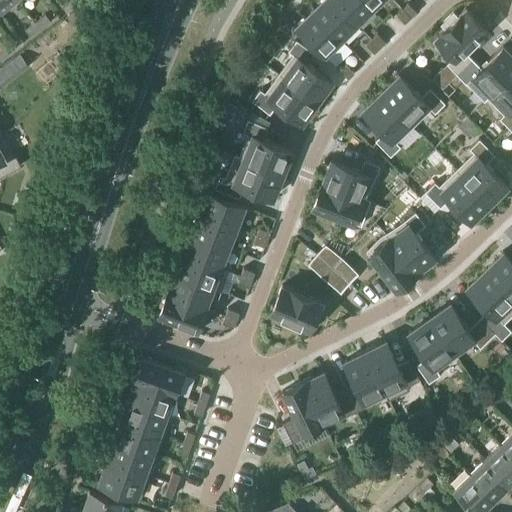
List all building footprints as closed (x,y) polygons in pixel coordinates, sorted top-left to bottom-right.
[(0,0),(0,12),(1,14),(18,1),(17,0),(0,0)] [(67,14),(77,6),(72,0),(70,0),(62,7),(67,14)] [(333,0),(321,0),(312,9),(340,38),(341,37),(356,23),(333,0)] [(364,0),(333,0),(356,23),(371,8),(364,0)] [(68,16),(86,30),(96,7),(88,1),(68,16)] [(408,3),(402,8),(411,17),(416,11),(408,3)] [(444,28),(431,40),(450,59),(446,63),(456,73),(472,58),(464,49),(485,28),(466,7),(457,16),(453,12),(441,24),(444,28)] [(411,17),(402,8),(396,14),(405,22),(411,17)] [(312,9),(296,25),(327,57),(344,41),(345,40),(341,37),(340,38),(312,9)] [(35,22),(41,29),(51,22),(45,15),(35,22)] [(31,37),(41,29),(35,22),(25,30),(31,37)] [(380,47),(385,41),(377,33),(371,38),(380,47)] [(380,47),(371,38),(365,44),(374,53),(380,47)] [(292,53),(278,73),(317,101),(331,80),(306,62),(314,52),(296,39),(288,50),(292,53)] [(472,58),(456,73),(466,83),(483,100),(511,71),(511,54),(503,45),(481,67),(472,58)] [(0,50),(0,61),(9,54),(4,47),(0,50)] [(12,60),(21,71),(29,64),(20,53),(12,60)] [(348,78),(354,72),(346,64),(340,69),(348,78)] [(511,71),(483,100),(484,100),(487,97),(503,114),(499,117),(509,127),(511,123),(511,71)] [(260,89),(252,100),(269,113),(277,103),(302,121),(317,101),(278,73),(264,92),(260,89)] [(399,73),(380,91),(414,125),(431,108),(435,112),(445,102),(429,87),(420,96),(399,73)] [(380,91),(363,108),(384,131),(375,140),(390,156),(400,145),(397,142),(414,125),(380,91)] [(234,153),(234,154),(282,173),(291,150),(263,138),(268,127),(247,118),(242,131),(247,133),(238,154),(234,153)] [(3,134),(0,135),(0,175),(20,165),(14,153),(13,154),(3,134)] [(473,152),(456,168),(489,202),(507,185),(485,163),(495,154),(479,138),(469,148),(473,152)] [(219,174),(214,187),(239,197),(244,185),(272,197),(282,173),(234,154),(225,176),(219,174)] [(321,182),(370,201),(370,200),(366,198),(379,164),(364,158),(359,170),(331,159),(321,182)] [(435,181),(425,191),(440,207),(449,198),(471,220),(489,202),(456,168),(439,185),(435,181)] [(360,225),(370,201),(321,182),(312,205),(360,225)] [(240,229),(248,207),(206,191),(198,212),(235,227),(235,228),(240,229)] [(415,211),(385,235),(415,272),(434,256),(414,232),(425,224),(415,211)] [(228,247),(235,228),(235,227),(198,212),(190,232),(228,247)] [(267,239),(270,231),(259,227),(256,234),(267,239)] [(220,266),(228,247),(190,232),(183,252),(220,267),(220,266)] [(264,246),(267,239),(256,234),(253,242),(264,246)] [(385,235),(365,251),(395,287),(415,272),(385,235)] [(325,244),(316,254),(333,269),(342,258),(325,244)] [(511,260),(503,251),(485,268),(511,296),(511,260)] [(225,268),(220,266),(220,267),(183,252),(175,272),(212,287),(212,288),(216,290),(225,268)] [(316,254),(307,264),(340,293),(349,283),(333,269),(316,254)] [(342,258),(333,269),(349,283),(358,273),(342,258)] [(252,279),(254,272),(243,267),(240,275),(252,279)] [(511,296),(485,268),(467,286),(488,308),(479,317),(489,327),(495,333),(501,339),(511,330),(504,322),(511,314),(511,296)] [(205,306),(212,288),(212,287),(175,272),(167,292),(205,307),(205,306)] [(249,287),(252,279),(240,275),(237,282),(249,287)] [(282,285),(270,311),(313,329),(325,303),(282,285)] [(209,308),(205,306),(205,307),(167,292),(159,314),(201,330),(209,308)] [(450,302),(429,317),(456,356),(475,342),(480,347),(495,333),(489,327),(479,317),(468,328),(450,302)] [(236,319),(239,312),(228,308),(225,315),(236,319)] [(233,327),(236,319),(225,315),(222,322),(233,327)] [(429,317),(408,331),(426,357),(416,364),(428,382),(440,374),(437,369),(456,356),(429,317)] [(397,365),(385,340),(365,350),(385,391),(389,399),(409,389),(407,385),(419,379),(409,359),(397,365)] [(385,391),(365,350),(344,360),(357,385),(346,390),(356,410),(367,405),(365,400),(385,391)] [(178,393),(185,373),(143,357),(136,378),(178,393)] [(356,410),(346,390),(335,396),(323,371),(302,381),(322,421),(342,412),(344,416),(356,410)] [(171,413),(178,393),(136,378),(129,398),(171,413)] [(322,421),(302,381),(282,391),(294,416),(282,422),(292,442),(305,435),(303,431),(322,421)] [(205,404),(209,392),(202,390),(198,401),(205,404)] [(481,393),(475,398),(481,405),(485,409),(491,403),(481,393)] [(163,435),(171,413),(129,398),(121,419),(158,433),(158,434),(163,435)] [(465,408),(471,414),(481,405),(475,398),(465,408)] [(201,415),(205,404),(198,401),(193,412),(201,415)] [(463,422),(471,414),(465,408),(457,416),(463,422)] [(421,431),(438,423),(431,409),(407,421),(414,435),(421,431)] [(152,452),(158,434),(158,433),(121,419),(114,439),(151,453),(152,452)] [(434,437),(434,438),(440,444),(441,444),(448,437),(457,429),(451,422),(443,429),(434,437)] [(190,444),(195,433),(187,430),(183,442),(190,444)] [(511,455),(511,431),(500,443),(511,455)] [(425,446),(418,453),(424,460),(424,459),(432,452),(440,444),(434,438),(425,446)] [(149,475),(156,453),(152,452),(151,453),(114,439),(107,460),(149,475)] [(186,456),(190,444),(183,442),(179,453),(186,456)] [(509,484),(511,480),(511,455),(500,443),(485,458),(509,484)] [(494,499),(509,484),(485,458),(469,473),(494,499)] [(141,496),(149,475),(107,460),(99,481),(141,496)] [(176,485),(180,474),(172,471),(168,482),(176,485)] [(469,473),(453,489),(475,511),(480,511),(494,499),(469,473)] [(424,492),(433,483),(427,477),(418,486),(424,492)] [(172,496),(176,485),(168,482),(164,494),(172,496)] [(416,501),(424,492),(418,486),(409,494),(416,501)] [(81,511),(83,511),(118,511),(122,502),(89,490),(81,511)] [(296,511),(287,502),(264,511),(296,511)]
